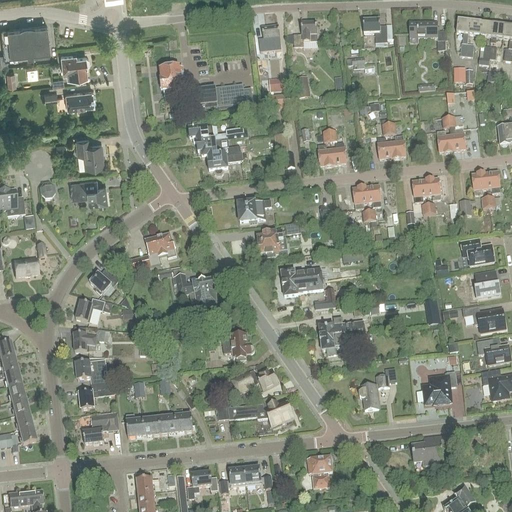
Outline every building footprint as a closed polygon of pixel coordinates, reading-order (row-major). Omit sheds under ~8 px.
[(387,34),(380,34),(380,22),(363,22),(363,37),(375,36),(375,47),(387,46),(387,34)] [(469,37),(470,24),(458,22),(456,36),(463,36),(462,47),(460,59),(467,60),(468,47),(469,37)] [(409,41),(438,41),(438,24),(409,24),(409,41)] [(480,38),(482,25),(470,24),(469,37),(480,38)] [(317,44),(316,37),(316,25),(301,25),(302,37),(294,38),(294,50),(303,50),(303,45),(310,44),(317,44)] [(492,40),(493,26),(482,25),(480,38),(492,40)] [(49,52),(46,26),(6,31),(9,57),(26,55),(26,58),(32,58),(32,55),(49,52)] [(503,41),(504,27),(493,26),(491,46),(496,46),(497,40),(503,41)] [(278,27),(272,28),(261,29),(263,42),(280,40),(278,27)] [(511,62),(511,28),(504,27),(503,41),(508,42),(507,51),(505,51),(504,63),(511,64),(511,62)] [(263,42),(259,42),(261,55),(281,52),(280,40),(263,42)] [(437,43),(437,53),(441,53),(445,52),(445,43),(437,43)] [(76,59),(75,56),(60,58),(62,77),(66,76),(67,81),(87,79),(85,69),(86,69),(85,58),(76,59)] [(364,61),(347,62),(347,68),(353,68),(354,72),(364,71),(365,75),(375,74),(374,65),(365,66),(364,61)] [(30,70),(30,80),(41,79),(40,69),(30,70)] [(179,71),(160,73),(161,83),(160,83),(162,95),(164,94),(165,101),(174,100),(173,96),(185,94),(185,93),(183,73),(180,74),(179,71)] [(14,75),(6,76),(7,89),(15,89),(14,75)] [(270,94),(287,93),(286,80),(269,82),(270,94)] [(307,80),(297,81),(298,101),(310,100),(309,89),(308,89),(307,80)] [(63,81),(52,82),(52,89),(64,88),(63,81)] [(435,86),(418,87),(419,94),(435,93),(435,92),(439,92),(439,87),(435,88),(435,86)] [(244,92),(243,87),(185,94),(188,114),(253,105),(251,91),(244,92)] [(50,90),(49,90),(50,94),(43,95),(43,96),(41,96),(41,103),(44,103),(44,104),(57,103),(55,89),(52,89),(50,90)] [(85,110),(85,109),(94,108),(92,93),(65,96),(67,112),(85,110)] [(446,96),(447,106),(454,106),(453,95),(446,96)] [(288,98),(271,99),(272,111),(289,110),(288,98)] [(379,106),(370,107),(371,114),(379,114),(379,106)] [(443,131),(456,129),(455,119),(442,121),(443,131)] [(389,127),(382,128),(383,138),(396,137),(395,127),(389,127)] [(500,148),(511,146),(511,130),(511,129),(498,130),(500,148)] [(248,132),(247,132),(239,133),(239,132),(226,134),(226,136),(213,138),(213,131),(207,132),(207,130),(188,133),(190,143),(196,142),(197,146),(228,142),(249,140),(248,132)] [(324,146),(330,145),(330,144),(329,134),(329,130),(322,131),(324,146)] [(452,154),(465,153),(463,132),(455,133),(454,131),(449,131),(450,139),(452,154)] [(308,132),(301,132),(302,138),(299,138),(300,145),(310,144),(308,132)] [(336,133),(329,134),(330,144),(337,144),(336,133)] [(452,154),(450,139),(446,139),(445,134),(437,135),(438,140),(437,140),(439,156),(443,155),(443,156),(452,155),(452,154)] [(391,145),(393,161),(393,162),(401,161),(401,160),(406,159),(404,144),(403,139),(395,140),(396,145),(391,145)] [(393,161),(391,145),(386,146),(386,141),(378,142),(378,147),(380,163),(393,161)] [(77,157),(83,156),(85,171),(102,169),(101,160),(103,160),(101,146),(88,148),(88,142),(76,143),(77,157)] [(202,161),(240,156),(240,150),(229,151),(228,142),(197,146),(198,157),(201,156),(202,161)] [(66,146),(57,147),(58,157),(67,156),(66,146)] [(336,151),(331,152),(333,168),(334,169),(342,168),(342,167),(347,166),(345,150),(344,150),(344,146),(341,146),(335,147),(336,151)] [(331,152),(327,152),(326,148),(318,149),(319,153),(318,154),(320,169),(333,168),(331,152)] [(242,163),(242,161),(241,156),(240,156),(202,161),(208,160),(208,165),(209,175),(214,174),(215,177),(217,179),(221,179),(223,176),(223,173),(228,173),(227,165),(242,163)] [(295,171),(293,158),(286,159),(288,172),(295,171)] [(477,177),(472,178),(474,194),(475,198),(483,197),(482,193),(487,192),(485,176),(485,175),(477,176),(477,177)] [(492,196),(494,196),(500,196),(500,191),(498,175),(485,176),(487,192),(492,192),(492,196)] [(426,183),(425,183),(427,199),(432,198),(433,203),(440,202),(440,198),(441,198),(439,182),(434,182),(434,181),(426,182),(426,183)] [(81,197),(88,196),(90,208),(108,206),(105,189),(98,190),(97,182),(79,184),(81,197)] [(425,183),(412,185),(414,201),(415,201),(415,205),(423,204),(422,200),(427,199),(425,183)] [(47,186),(42,186),(38,191),(38,198),(43,202),(49,201),(53,196),(52,190),(47,186)] [(366,190),(368,206),(372,205),(373,210),(381,209),(380,205),(381,205),(379,188),(366,190)] [(368,206),(366,190),(366,189),(357,190),(357,191),(353,192),(355,213),(364,212),(363,207),(368,206)] [(11,193),(11,191),(3,192),(6,214),(6,219),(25,217),(23,199),(16,200),(15,192),(11,193)] [(271,210),(271,203),(237,207),(239,226),(249,225),(249,227),(257,226),(257,224),(266,223),(265,211),(271,210)] [(471,208),(470,203),(460,205),(461,219),(472,218),(471,213),(473,213),(472,208),(471,208)] [(335,207),(320,209),(322,223),(337,221),(335,207)] [(430,217),(429,207),(422,208),(423,218),(430,217)] [(413,214),(406,215),(407,227),(414,227),(413,214)] [(32,228),(27,224),(23,230),(28,233),(32,228)] [(300,227),(286,229),(287,237),(301,236),(300,227)] [(258,246),(259,258),(264,257),(265,261),(288,259),(287,253),(280,254),(279,244),(283,243),(282,234),(263,236),(263,238),(258,239),(258,246)] [(172,243),(170,237),(145,243),(149,259),(131,264),(134,276),(151,272),(151,271),(161,268),(159,261),(168,259),(168,261),(175,259),(174,253),(175,253),(174,251),(175,249),(174,246),(172,244),(172,243)] [(5,239),(2,243),(3,245),(5,247),(8,247),(11,243),(10,240),(8,238),(5,239)] [(480,250),(479,242),(460,245),(462,256),(467,255),(469,269),(494,265),(491,248),(480,250)] [(46,261),(45,247),(36,248),(38,262),(46,261)] [(343,258),(343,266),(363,263),(362,256),(343,258)] [(38,277),(36,261),(14,264),(16,280),(38,277)] [(437,278),(449,276),(448,267),(436,269),(437,278)] [(172,272),(158,274),(159,281),(173,279),(172,272)] [(313,285),(322,284),(321,272),(295,275),(295,273),(281,275),(282,285),(313,282),(313,285)] [(103,297),(111,288),(113,289),(118,284),(105,273),(100,278),(98,276),(90,285),(103,297)] [(497,288),(495,275),(475,278),(477,291),(475,292),(477,302),(500,298),(498,288),(497,288)] [(216,293),(214,282),(193,285),(193,286),(186,287),(185,279),(173,281),(174,288),(177,287),(179,299),(190,297),(191,305),(196,304),(197,310),(217,307),(215,293),(216,293)] [(323,293),(322,284),(313,285),(313,282),(282,285),(284,300),(298,298),(298,296),(323,293)] [(81,304),(76,322),(89,326),(93,312),(110,316),(113,307),(92,302),(91,307),(81,304)] [(314,304),(315,311),(329,310),(328,304),(328,302),(314,304)] [(436,302),(424,304),(426,313),(438,311),(436,302)] [(379,306),(369,307),(370,315),(370,317),(380,316),(379,311),(379,306)] [(480,317),(479,310),(462,312),(463,320),(472,319),(474,328),(479,327),(480,336),(505,331),(502,313),(480,317)] [(132,312),(124,313),(125,322),(133,321),(132,312)] [(449,314),(450,321),(459,319),(457,312),(449,314)] [(344,340),(365,337),(363,325),(343,327),(342,321),(334,322),(334,326),(318,328),(320,339),(335,337),(334,335),(342,334),(343,337),(344,337),(344,340)] [(85,336),(74,337),(74,355),(95,354),(96,343),(104,344),(106,334),(98,333),(98,332),(85,331),(85,336)] [(366,347),(365,337),(344,340),(344,337),(343,337),(342,334),(334,335),(335,337),(320,339),(321,354),(327,353),(327,360),(337,359),(336,352),(346,351),(346,349),(366,347)] [(236,360),(236,363),(237,363),(237,364),(245,363),(245,361),(246,361),(246,359),(251,358),(251,357),(254,356),(254,354),(254,353),(254,352),(254,350),(250,349),(250,348),(248,348),(247,337),(230,339),(231,340),(223,341),(224,356),(232,356),(233,360),(236,360)] [(0,359),(1,362),(13,358),(10,344),(4,345),(2,338),(0,338),(0,359)] [(495,350),(493,343),(476,345),(479,358),(485,357),(487,369),(511,365),(508,348),(495,350)] [(450,355),(459,354),(457,346),(448,347),(450,355)] [(0,377),(17,373),(13,358),(1,362),(4,376),(0,377)] [(105,386),(104,375),(107,374),(105,363),(75,366),(77,383),(90,381),(91,388),(105,386)] [(152,368),(154,379),(162,377),(161,367),(152,368)] [(389,386),(397,385),(395,371),(385,373),(386,378),(376,379),(377,388),(362,389),(362,393),(359,395),(360,401),(363,403),(365,414),(380,412),(377,392),(390,390),(389,386)] [(8,390),(21,387),(17,373),(0,377),(0,382),(2,382),(2,381),(5,380),(8,390)] [(500,373),(481,376),(483,389),(489,388),(492,403),(509,401),(508,394),(511,393),(511,378),(501,381),(500,373)] [(277,387),(272,375),(271,374),(268,375),(267,374),(257,380),(253,374),(232,385),(239,398),(260,386),(264,394),(277,387)] [(455,375),(446,376),(447,380),(436,381),(437,384),(433,389),(423,390),(425,407),(441,405),(441,407),(451,406),(449,391),(457,390),(455,375)] [(171,398),(170,384),(161,385),(162,399),(171,398)] [(81,412),(94,411),(93,401),(114,398),(113,385),(105,386),(91,388),(92,395),(79,396),(81,412)] [(177,385),(174,387),(179,394),(182,392),(177,385)] [(135,387),(136,401),(145,400),(144,386),(135,387)] [(11,404),(24,401),(21,387),(8,390),(11,404)] [(189,398),(184,402),(192,413),(197,409),(189,398)] [(15,419),(28,415),(24,401),(11,404),(15,419)] [(290,414),(286,404),(277,408),(277,407),(265,412),(263,407),(231,411),(231,409),(217,410),(218,423),(229,422),(229,423),(259,420),(259,422),(269,421),(273,432),(281,428),(281,427),(292,422),(289,414),(290,414)] [(193,434),(191,417),(182,418),(182,414),(174,415),(175,419),(134,423),(134,419),(125,420),(126,424),(121,425),(122,435),(127,434),(128,441),(193,434)] [(19,433),(32,429),(28,415),(15,419),(19,433)] [(118,417),(91,420),(93,434),(83,435),(84,447),(104,445),(103,435),(119,433),(118,417)] [(32,429),(19,433),(23,447),(36,444),(32,429)] [(3,438),(5,450),(12,449),(12,448),(10,437),(3,438)] [(443,467),(441,447),(450,446),(449,438),(424,440),(425,446),(412,448),(414,466),(423,465),(423,469),(443,467)] [(331,459),(307,462),(309,478),(312,478),(314,493),(330,491),(329,479),(324,479),(324,476),(333,475),(331,459)] [(272,492),(272,485),(271,479),(260,480),(259,470),(244,471),(246,487),(264,485),(265,492),(272,492)] [(228,489),(246,487),(244,471),(229,473),(230,483),(220,484),(221,497),(228,496),(228,489)] [(211,481),(211,475),(191,477),(193,490),(187,490),(188,503),(195,502),(194,496),(200,496),(199,490),(210,489),(211,494),(218,493),(217,480),(211,481)] [(284,495),(281,478),(274,479),(276,496),(284,495)] [(137,483),(139,508),(139,511),(154,511),(151,482),(137,483)] [(474,511),(475,511),(473,508),(472,507),(475,505),(465,489),(454,496),(458,502),(443,511),(474,511)] [(32,511),(41,511),(41,507),(42,507),(41,494),(8,497),(9,510),(32,508),(32,511)]
